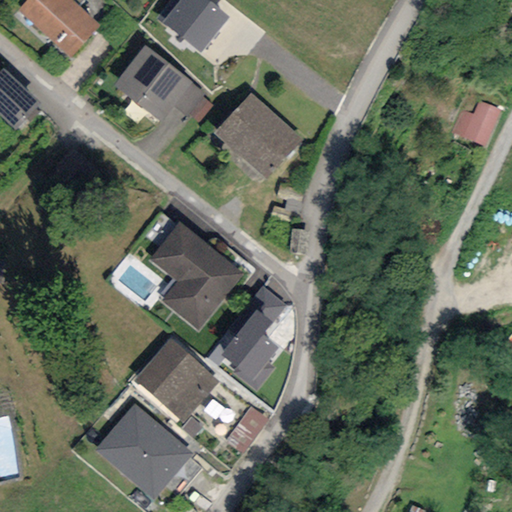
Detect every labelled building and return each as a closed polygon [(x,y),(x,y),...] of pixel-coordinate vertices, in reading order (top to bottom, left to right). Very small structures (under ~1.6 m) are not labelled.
[(101,24),(72,0),(27,0),(18,11),(72,57),(101,24)] [(205,0),(179,0),(162,23),(200,54),(229,19),(205,0)] [(192,82),(143,45),(112,85),(161,122),(173,107),(191,84),(192,82)] [(41,104),(2,69),(0,71),(0,117),(15,132),(41,104)] [(205,94),(191,84),(173,107),(188,118),(190,114),(203,97),(205,94)] [(301,140),(250,94),(213,136),(264,182),(301,140)] [(214,106),(203,97),(190,114),(201,123),(214,106)] [(456,138),(485,148),(496,117),(478,111),(475,121),(464,117),(456,138)] [(176,281),(160,300),(197,330),(243,273),(179,222),(149,260),(176,281)] [(306,234),(290,232),(289,256),(304,257),(306,234)] [(244,310),(252,316),(256,311),(272,323),(285,306),(262,288),(244,310)] [(272,323),(256,311),(252,316),(220,356),(235,368),(231,372),(257,392),(275,369),(266,362),(278,347),(262,335),(272,323)] [(218,383),(167,341),(133,381),(184,424),(218,383)] [(193,454),(134,404),(95,450),(154,500),(193,454)] [(267,422),(249,408),(225,439),(242,453),(267,422)]
